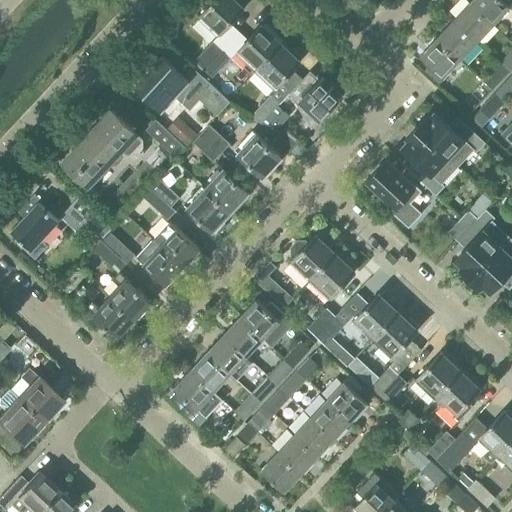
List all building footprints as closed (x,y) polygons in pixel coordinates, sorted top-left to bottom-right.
[(245,8),(239,3),(236,0),(215,0),(202,14),(213,25),(210,28),(219,36),(245,8)] [(473,0),(470,3),(494,25),(511,6),(504,0),(473,0)] [(494,25),(470,3),(453,22),(476,43),(494,25)] [(438,38),(461,60),(476,43),(453,22),(438,38)] [(256,71),(282,43),(274,35),(275,32),(266,24),(264,26),(263,25),(239,50),(251,60),(248,63),(256,71)] [(461,60),(438,38),(421,56),(445,78),(461,60)] [(205,68),(222,50),(213,42),(196,60),(205,68)] [(282,43),(256,71),(264,79),(267,76),(278,86),(302,61),(300,60),(302,57),(293,49),(291,51),(282,43)] [(222,50),(205,68),(214,77),(231,59),(222,50)] [(511,51),(500,65),(509,73),(511,69),(511,51)] [(135,86),(161,110),(162,109),(160,108),(174,93),(190,108),(200,98),(218,114),(230,101),(203,76),(202,76),(203,77),(203,76),(208,80),(200,89),(163,55),(135,86)] [(484,81),(494,89),(509,73),(500,65),(484,81)] [(312,111),(321,120),(344,96),(323,76),(297,104),(309,114),(312,111)] [(511,76),(497,93),(506,101),(511,94),(511,76)] [(506,101),(497,93),(481,110),(490,119),(506,101)] [(252,115),(261,123),(279,104),(270,95),(252,115)] [(87,185),(118,153),(119,154),(144,152),(143,131),(136,131),(113,109),(63,161),(87,185)] [(427,116),(417,127),(458,166),(475,149),(478,152),(486,143),(458,117),(450,125),(435,112),(429,118),(427,116)] [(156,119),(147,129),(177,158),(186,147),(156,119)] [(271,132),(291,151),(300,141),(280,122),(271,132)] [(202,133),(223,152),(230,144),(210,125),(202,133)] [(188,126),(178,136),(187,145),(197,134),(188,126)] [(442,183),(458,166),(417,127),(407,138),(409,140),(403,147),(417,160),(409,169),(437,195),(446,186),(442,183)] [(250,141),(239,153),(264,176),(266,175),(268,177),(276,168),(274,166),(283,156),(254,130),(246,138),(250,141)] [(223,152),(202,133),(195,141),(216,160),(223,152)] [(392,209),(410,226),(422,213),(411,202),(422,191),(387,159),(367,181),(395,206),(392,209)] [(204,183),(232,209),(240,201),(243,203),(251,194),(248,192),(250,190),(225,167),(214,178),(211,175),(204,183)] [(152,185),(173,204),(180,196),(160,177),(152,185)] [(232,209),(204,183),(196,192),(199,195),(189,206),(214,229),(215,228),(218,230),(226,221),(224,219),(232,209)] [(127,212),(137,221),(153,204),(168,218),(176,209),(172,205),(173,204),(152,185),(143,195),(127,212)] [(28,213),(12,230),(22,239),(19,242),(36,258),(49,245),(43,239),(60,220),(40,202),(43,198),(36,192),(22,207),(28,213)] [(104,236),(112,227),(79,196),(71,205),(104,236)] [(477,220),(488,209),(479,201),(468,212),(477,220)] [(471,278),(510,237),(493,220),(496,217),(488,209),(477,220),(458,240),(467,248),(456,260),(463,266),(461,268),(471,278)] [(477,220),(468,212),(450,231),(458,240),(477,220)] [(154,238),(184,265),(201,247),(171,219),(154,238)] [(103,239),(121,256),(128,262),(136,253),(111,230),(103,239)] [(311,280),(338,249),(321,233),(319,235),(318,234),(310,243),(307,240),(299,240),(293,247),(293,255),(296,257),(295,259),(292,262),(311,280)] [(511,238),(510,237),(471,278),(482,288),(484,286),(491,292),(502,281),(510,289),(511,286),(511,238)] [(184,265),(154,238),(138,256),(168,283),(184,265)] [(121,256),(103,239),(95,248),(113,265),(121,256)] [(338,249),(311,280),(330,298),(333,295),(357,270),(355,269),(357,267),(338,249)] [(78,265),(62,284),(70,292),(87,273),(78,265)] [(111,295),(136,318),(152,299),(121,270),(114,278),(121,284),(111,295)] [(275,280),(267,289),(286,307),(294,298),(275,280)] [(373,339),(402,309),(384,292),(382,294),(380,293),(357,318),(354,321),(373,339)] [(136,318),(111,295),(101,306),(94,300),(87,307),(119,336),(136,318)] [(257,298),(240,317),(264,339),(286,314),(271,300),(265,306),(257,298)] [(318,336),(336,316),(328,308),(309,328),(318,336)] [(402,309),(373,339),(393,357),(396,354),(419,329),(418,328),(420,326),(402,309)] [(336,316),(318,336),(326,344),(345,324),(336,316)] [(223,335),(247,357),(264,339),(240,317),(239,318),(223,335)] [(207,353),(230,375),(239,365),(247,357),(223,335),(207,353)] [(2,339),(0,341),(0,358),(11,347),(2,339)] [(285,359),(294,367),(312,349),(302,340),(285,359)] [(436,399),(465,368),(446,351),(444,353),(443,352),(419,377),(420,377),(417,380),(436,399)] [(298,371),(307,379),(324,361),(315,352),(298,371)] [(191,370),(214,392),(230,375),(207,353),(191,370)] [(268,377),(277,385),(294,367),(285,359),(268,377)] [(18,397),(43,421),(64,399),(39,375),(38,375),(29,366),(21,375),(30,384),(18,397)] [(380,395),(399,374),(391,366),(372,386),(380,395)] [(465,368),(436,399),(460,421),(474,406),(469,402),(482,388),(480,387),(482,385),(465,368)] [(214,392),(191,370),(175,387),(198,409),(214,392)] [(307,379),(298,371),(281,388),(290,397),(307,379)] [(399,374),(380,395),(389,402),(408,382),(399,374)] [(328,399),(351,420),(367,403),(357,394),(364,387),(350,375),(328,399)] [(277,385),(268,377),(251,395),(260,403),(277,385)] [(18,397),(8,388),(0,396),(0,405),(5,410),(0,415),(0,437),(14,450),(22,441),(23,442),(43,421),(18,397)] [(264,407),(273,415),(290,397),(281,388),(264,407)] [(235,412),(244,420),(260,403),(251,395),(235,412)] [(351,420),(328,399),(311,417),(334,438),(351,420)] [(248,424),(257,432),(273,415),(264,407),(248,424)] [(410,408),(403,416),(400,419),(411,429),(421,419),(410,408)] [(493,464),(499,457),(498,457),(511,442),(511,412),(509,410),(507,412),(505,410),(482,436),(479,439),(480,440),(474,446),(493,464)] [(244,420),(235,412),(220,429),(229,437),(244,420)] [(294,435),(317,457),(334,438),(311,417),(294,435)] [(257,432),(248,424),(232,441),(241,449),(257,432)] [(457,439),(438,460),(453,473),(477,449),(474,446),(480,440),(479,439),(467,428),(457,439)] [(438,460),(457,439),(448,431),(429,451),(438,460)] [(278,452),(301,474),(317,457),(294,435),(278,452)] [(511,442),(498,457),(499,457),(511,470),(511,442)] [(422,469),(430,460),(414,445),(405,454),(422,469)] [(301,474),(278,452),(262,469),(285,491),(301,474)] [(440,486),(448,477),(430,460),(422,469),(440,486)] [(35,511),(58,487),(41,470),(28,483),(20,475),(0,496),(0,503),(6,509),(11,503),(20,511),(35,511)] [(355,505),(362,511),(382,511),(395,498),(399,494),(375,472),(357,492),(363,497),(355,505)] [(467,472),(462,478),(471,487),(476,480),(467,472)] [(457,502),(465,493),(448,477),(440,486),(457,502)] [(469,488),(488,507),(496,498),(477,480),(476,480),(471,487),(469,488)] [(70,511),(77,505),(58,487),(35,511),(70,511)] [(465,493),(457,502),(467,511),(482,511),(484,511),(465,493)] [(409,511),(396,499),(395,498),(382,511),(409,511)]
